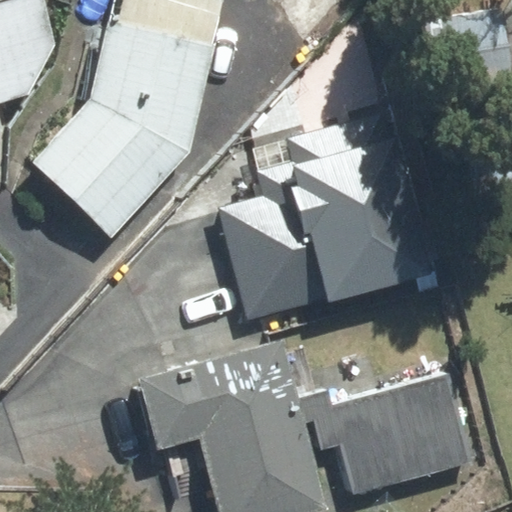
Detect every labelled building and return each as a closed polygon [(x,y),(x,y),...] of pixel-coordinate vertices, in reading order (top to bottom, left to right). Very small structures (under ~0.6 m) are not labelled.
[(38,0),(0,0),(0,100),(24,95),(50,47),(38,0)] [(103,241),(183,159),(216,0),(215,0),(105,0),(85,99),(23,163),(103,241)] [(497,10),(416,23),(428,97),(509,84),(497,10)] [(208,211),(237,322),(420,275),(379,114),(278,140),(283,158),(242,168),(251,200),(208,211)] [(476,205),(511,202),(511,125),(470,130),(476,205)] [(0,298),(0,356),(14,353),(0,298)] [(276,339),(127,378),(146,452),(191,440),(209,511),(318,511),(474,471),(445,361),(292,401),(276,339)]
